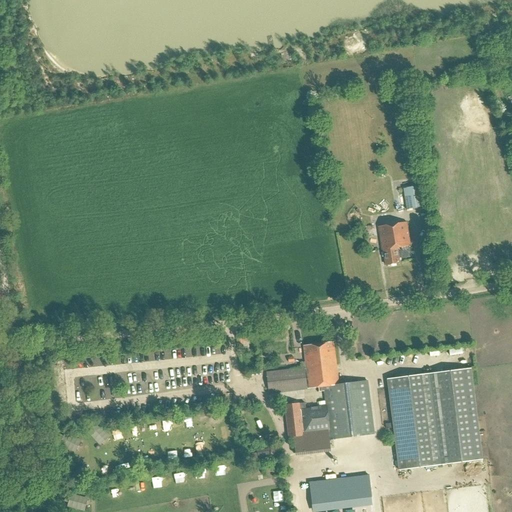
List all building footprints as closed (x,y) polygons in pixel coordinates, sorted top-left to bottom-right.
[(427,208),(424,186),(405,189),(409,211),(427,208)] [(382,252),(385,267),(399,265),(396,250),(410,248),(406,224),(377,228),(381,252),(382,252)] [(301,362),(301,368),(301,369),(266,373),(269,394),(319,388),(319,392),(324,392),(326,406),(310,408),(310,409),(306,410),(306,409),(286,411),(290,438),(290,441),(294,441),(295,454),(331,449),(329,439),(329,432),(330,432),(330,439),(374,433),(368,381),(339,384),(334,342),(304,346),(306,362),(301,362)] [(387,380),(399,471),(482,460),(471,369),(387,380)] [(368,476),(309,483),(312,506),(334,503),(335,507),(350,505),(349,501),(371,498),(368,476)]
